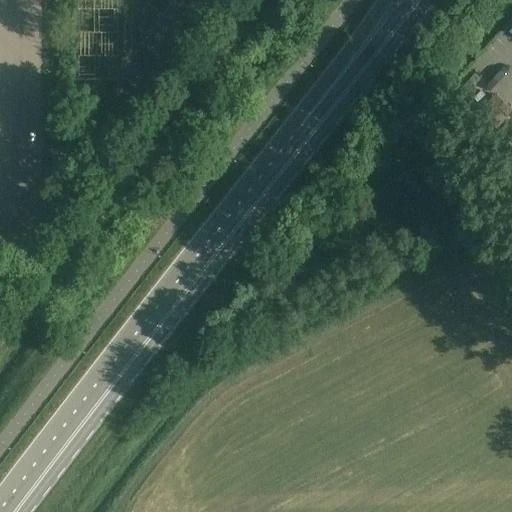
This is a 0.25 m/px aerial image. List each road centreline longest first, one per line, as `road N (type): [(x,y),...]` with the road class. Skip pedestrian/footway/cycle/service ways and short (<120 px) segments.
road 1 (secondary): [(15,511),(226,240)]
road 2 (secondary): [(226,240),(421,0)]
road 3 (secondary): [(385,0),(226,240)]
